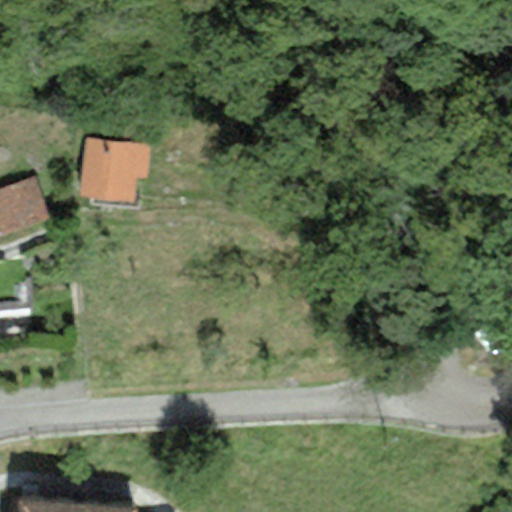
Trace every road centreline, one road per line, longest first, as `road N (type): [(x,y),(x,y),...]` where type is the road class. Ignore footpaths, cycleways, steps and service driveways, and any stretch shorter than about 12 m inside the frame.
road 1 (unclassified): [(416,388),(0,430)]
road 2 (unclassified): [(416,388),(456,318),(511,296)]
